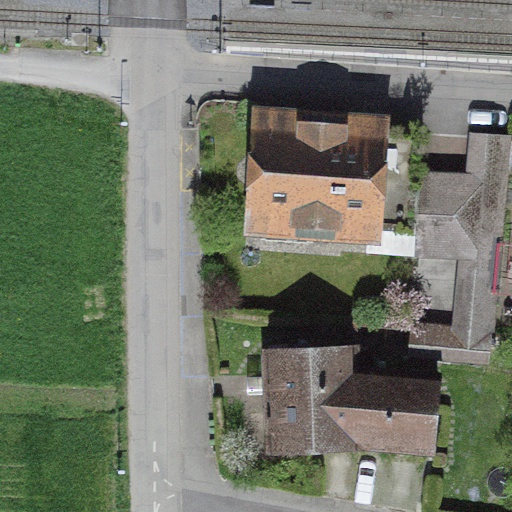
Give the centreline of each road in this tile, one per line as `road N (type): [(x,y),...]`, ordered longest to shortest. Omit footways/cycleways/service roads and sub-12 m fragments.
road 1 (unclassified): [(161,488),(152,79)]
road 2 (residential): [(511,96),(152,79)]
road 3 (track): [(0,68),(152,79)]
road 4 (residential): [(161,488),(294,511)]
